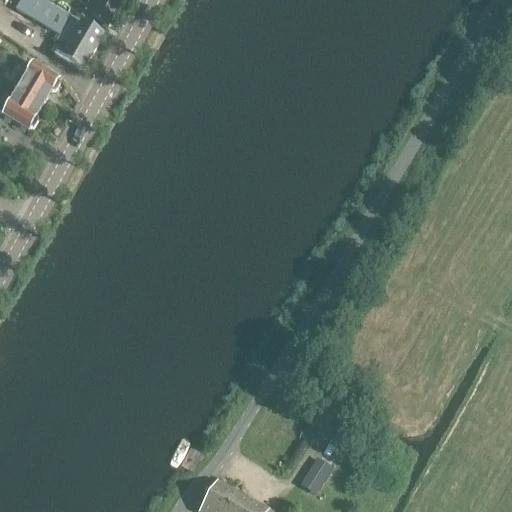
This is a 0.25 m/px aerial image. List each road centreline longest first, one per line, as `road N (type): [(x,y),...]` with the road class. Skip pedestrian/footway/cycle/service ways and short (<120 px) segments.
road 1 (unclassified): [(186,511),(499,0)]
road 2 (tertiary): [(32,220),(154,0)]
